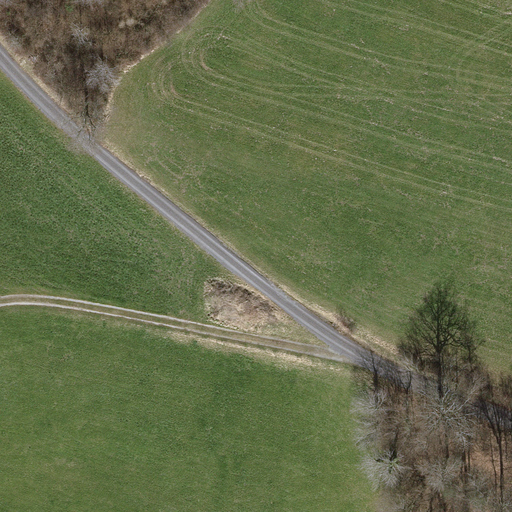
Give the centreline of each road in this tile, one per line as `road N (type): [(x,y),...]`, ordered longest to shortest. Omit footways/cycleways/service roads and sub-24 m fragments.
road 1 (track): [(511,410),(364,363),(241,279),(72,139),(0,62)]
road 2 (track): [(346,350),(321,354),(41,304),(0,307)]
